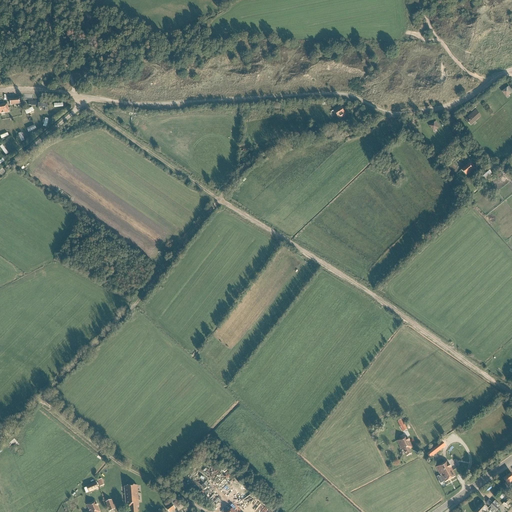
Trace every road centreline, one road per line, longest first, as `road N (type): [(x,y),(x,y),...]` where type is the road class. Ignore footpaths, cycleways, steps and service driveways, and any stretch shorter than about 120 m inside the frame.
road 1 (track): [(398,116),(335,96),(153,108),(0,92)]
road 2 (track): [(511,393),(386,303),(218,200)]
road 3 (track): [(218,200),(137,301),(0,438)]
road 4 (track): [(398,116),(268,154),(218,200)]
road 5 (track): [(206,511),(110,457),(40,398)]
road 6 (track): [(218,200),(83,104)]
road 7 (track): [(398,116),(448,108),(511,72)]
